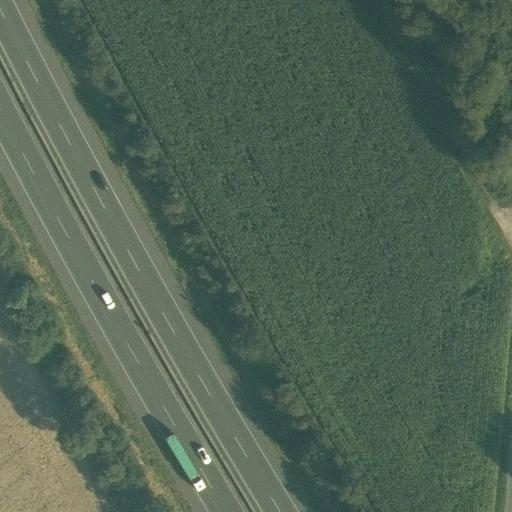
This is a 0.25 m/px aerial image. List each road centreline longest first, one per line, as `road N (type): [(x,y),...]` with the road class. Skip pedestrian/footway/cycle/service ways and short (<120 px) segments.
road 1 (motorway): [(277,511),(81,174),(0,14)]
road 2 (motorway): [(0,110),(225,511)]
road 3 (track): [(382,0),(511,231)]
